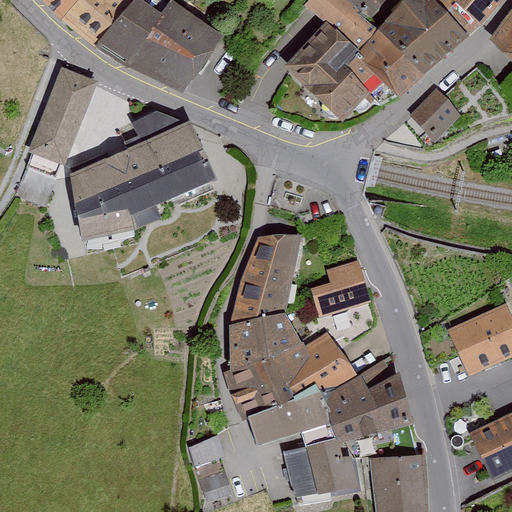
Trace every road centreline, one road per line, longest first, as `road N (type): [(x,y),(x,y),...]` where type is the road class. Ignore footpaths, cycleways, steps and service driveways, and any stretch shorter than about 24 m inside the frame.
road 1 (unclassified): [(334,159),(409,334),(447,511)]
road 2 (residential): [(272,148),(222,348),(252,469)]
road 3 (unclassified): [(20,0),(91,62),(272,148)]
road 4 (residential): [(507,0),(334,159)]
